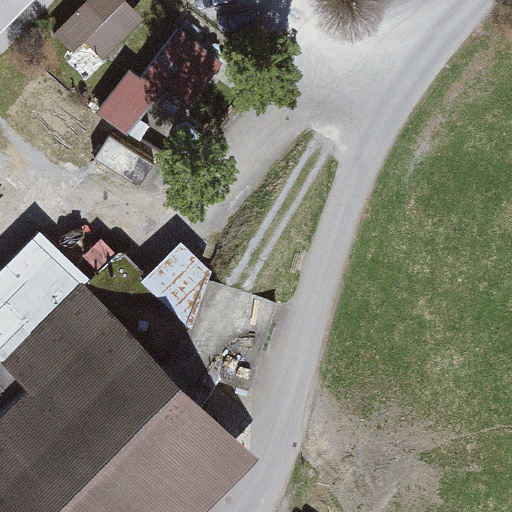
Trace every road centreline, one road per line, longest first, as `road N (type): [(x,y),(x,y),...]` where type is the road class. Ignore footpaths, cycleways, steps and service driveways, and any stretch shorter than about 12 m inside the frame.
road 1 (residential): [(236,511),(267,447),(317,273),(379,103)]
road 2 (residential): [(379,103),(250,0)]
road 3 (residential): [(379,103),(472,0)]
